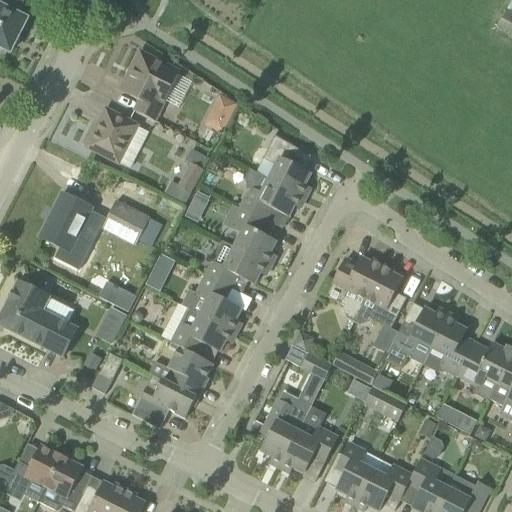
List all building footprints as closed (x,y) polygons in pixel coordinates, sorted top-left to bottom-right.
[(0,0),(0,49),(10,54),(28,20),(18,15),(25,0),(0,0)] [(496,31),(511,39),(511,13),(508,11),(496,31)] [(164,103),(177,76),(162,68),(164,65),(140,53),(130,72),(133,73),(123,93),(139,101),(134,112),(155,123),(161,112),(156,110),(160,101),(164,103)] [(220,98),(214,110),(215,110),(216,108),(230,115),(222,131),(221,130),(220,132),(222,133),(235,106),(220,98)] [(118,165),(137,128),(138,127),(106,110),(86,148),(118,165)] [(277,167),(270,181),(305,200),(310,190),(304,187),(310,175),(304,172),(311,158),(275,137),(263,160),(277,167)] [(191,194),(202,173),(190,166),(184,178),(179,188),(174,186),(171,184),(165,196),(185,206),(191,194)] [(248,191),(239,209),(265,222),(272,210),(288,218),(294,206),(300,209),(305,200),(270,181),(250,171),(246,179),(246,190),(248,191)] [(62,195),(40,239),(70,254),(92,210),(62,195)] [(136,246),(149,221),(150,220),(116,202),(102,229),(136,246)] [(240,235),(233,248),(233,249),(271,267),(275,258),(269,255),(275,243),(259,234),(265,222),(239,209),(229,229),(240,235)] [(266,277),(271,267),(233,249),(233,248),(223,243),(204,276),(231,290),(242,295),(248,283),(254,286),(260,274),(266,277)] [(354,324),(383,267),(373,261),(371,264),(361,259),(355,272),(343,265),(326,298),(344,307),(343,310),(346,320),(354,324)] [(393,299),(402,280),(392,275),(394,272),(383,267),(354,324),(360,327),(370,324),(371,321),(391,331),(406,300),(405,300),(403,304),(393,299)] [(224,302),(231,290),(204,276),(195,294),(206,300),(198,316),(236,335),(241,325),(235,322),(241,310),(224,302)] [(49,299),(18,283),(0,316),(0,326),(63,359),(77,330),(43,312),(49,299)] [(127,314),(135,299),(124,294),(117,309),(127,314)] [(126,318),(111,310),(104,324),(119,332),(126,318)] [(436,316),(424,310),(415,327),(405,321),(391,349),(423,365),(448,315),(439,310),(436,316)] [(196,357),(208,363),(214,351),(219,353),(225,342),(231,345),(236,335),(198,316),(187,311),(170,344),(179,348),(178,349),(196,357)] [(439,369),(456,378),(474,344),(463,338),(467,332),(455,326),(458,320),(448,315),(423,365),(422,367),(436,374),(439,369)] [(314,340),(300,333),(292,347),(307,355),(314,340)] [(489,351),(474,344),(456,378),(476,388),(473,395),(489,403),(490,402),(490,401),(511,357),(511,350),(507,347),(505,351),(492,344),(489,351)] [(148,375),(152,377),(198,400),(209,380),(207,379),(213,366),(208,363),(196,357),(178,349),(167,369),(155,363),(148,375)] [(98,376),(112,383),(123,362),(110,355),(98,376)] [(332,368),(327,365),(309,356),(302,370),(324,382),(332,368)] [(342,372),(342,371),(347,361),(338,357),(333,367),(342,372)] [(511,357),(490,401),(490,402),(503,409),(506,404),(511,406),(511,357)] [(84,367),(95,373),(100,363),(88,358),(84,367)] [(369,371),(363,382),(372,386),(377,376),(369,371)] [(372,386),(371,388),(373,389),(386,395),(393,383),(377,376),(372,386)] [(194,409),(198,400),(152,377),(146,389),(140,400),(168,414),(169,412),(185,420),(192,407),(194,409)] [(365,405),(372,391),(353,381),(345,395),(365,405)] [(407,406),(386,395),(373,389),(372,391),(365,405),(398,422),(407,406)] [(279,469),(298,434),(283,427),(293,409),(278,402),(262,434),(269,438),(261,453),(273,459),(270,465),(279,469)] [(475,428),(477,423),(469,419),(462,432),(470,437),(475,428)] [(430,440),(437,426),(426,420),(419,435),(430,440)] [(338,440),(319,430),(313,442),(298,434),(279,469),(289,474),(292,468),(304,474),(312,458),(325,464),(338,440)] [(432,439),(424,455),(433,459),(437,458),(442,448),(441,444),(432,439)] [(345,503),(355,508),(373,472),(358,465),(364,453),(349,445),(336,470),(345,474),(336,491),(348,497),(345,503)] [(10,481),(23,487),(28,490),(32,482),(46,489),(62,458),(40,447),(29,469),(19,463),(10,481)] [(62,458),(46,489),(60,496),(56,504),(71,511),(74,511),(83,496),(72,491),(83,469),(62,458)] [(437,511),(448,491),(434,484),(440,472),(420,462),(412,478),(408,486),(421,493),(412,509),(417,511),(437,511)] [(393,511),(394,511),(408,486),(412,478),(393,468),(387,479),(373,472),(355,508),(362,511),(364,511),(367,507),(378,511),(379,511),(382,506),(393,511)] [(478,511),(489,490),(477,484),(476,488),(455,478),(448,491),(437,511),(478,511)] [(114,489),(104,483),(94,502),(83,496),(74,511),(115,511),(126,491),(116,486),(114,489)] [(136,496),(126,491),(115,511),(141,511),(145,504),(135,499),(136,496)]
